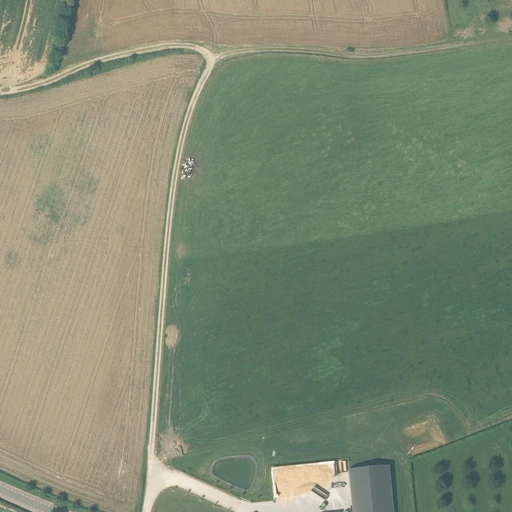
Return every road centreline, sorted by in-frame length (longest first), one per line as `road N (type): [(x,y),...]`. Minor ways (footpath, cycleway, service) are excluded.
road 1 (track): [(215,57),(176,170),(146,511)]
road 2 (track): [(511,38),(376,56),(268,49),(215,57)]
road 3 (track): [(215,57),(189,46),(144,49),(0,93)]
